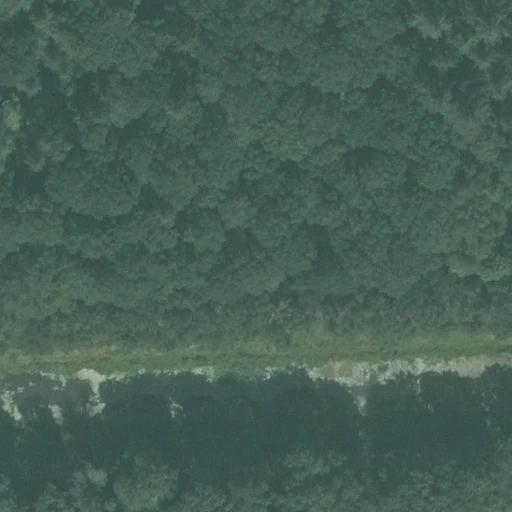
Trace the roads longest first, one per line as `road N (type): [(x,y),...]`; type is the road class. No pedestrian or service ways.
road 1 (unclassified): [(511,455),(0,473)]
road 2 (unclassified): [(0,331),(511,314)]
